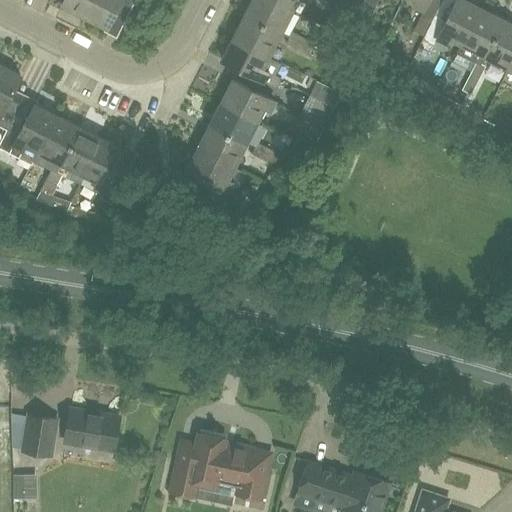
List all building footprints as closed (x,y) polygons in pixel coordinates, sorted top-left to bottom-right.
[(84,15),(92,0),(63,0),(61,4),(84,15)] [(130,10),(134,0),(92,0),(84,15),(108,27),(119,5),(130,10)] [(291,10),(270,0),(252,0),(245,15),(280,33),(291,10)] [(302,0),(303,0),(270,0),(291,10),(296,0),(302,0)] [(376,5),(367,0),(364,0),(359,10),(371,15),(376,5)] [(416,0),(414,5),(424,9),(420,17),(412,33),(423,38),(431,22),(435,15),(442,0),(416,0)] [(462,44),(480,9),(461,0),(455,0),(445,20),(435,15),(431,22),(423,38),(422,40),(433,45),(437,38),(446,43),(449,37),(461,44),(462,44)] [(502,21),(494,17),(480,9),(462,44),(461,44),(456,52),(475,62),(468,76),(478,81),(485,66),(480,64),(484,56),(502,21)] [(268,55),(280,33),(245,15),(234,38),(268,55)] [(507,67),(511,56),(511,25),(502,21),(484,56),(507,67)] [(286,43),(297,49),(303,37),(292,32),(286,43)] [(314,43),(303,37),(297,49),(308,55),(314,43)] [(262,69),(268,55),(234,38),(222,61),(262,81),(267,71),(262,69)] [(9,99),(21,76),(0,65),(0,125),(7,129),(11,122),(20,104),(9,99)] [(410,92),(418,76),(406,70),(398,86),(410,92)] [(478,81),(468,76),(461,90),(470,95),(478,81)] [(269,110),(274,100),(234,80),(222,103),(257,121),(263,108),(269,110)] [(309,94),(303,105),(329,118),(334,107),(309,94)] [(245,143),(257,121),(222,103),(210,125),(245,143)] [(39,151),(57,116),(33,104),(22,127),(11,122),(7,129),(0,143),(0,147),(19,157),(26,144),(39,151)] [(306,136),(317,142),(329,118),(303,105),(298,116),(312,123),(306,136)] [(61,162),(79,128),(57,116),(39,151),(61,162)] [(488,131),(493,122),(483,117),(478,126),(488,131)] [(234,166),(245,143),(210,125),(199,148),(234,166)] [(57,172),(62,174),(65,176),(70,167),(84,174),(102,139),(79,128),(61,162),(57,172)] [(114,173),(125,151),(102,139),(84,174),(97,181),(94,186),(104,191),(100,198),(111,203),(124,178),(114,173)] [(251,153),(263,159),(268,148),(257,142),(251,153)] [(227,179),(234,166),(199,148),(187,171),(227,191),(232,182),(227,179)] [(268,148),(263,159),(274,165),(280,154),(268,148)] [(45,180),(57,185),(62,174),(57,172),(51,169),(45,180)] [(51,196),(57,185),(45,180),(40,191),(51,196)] [(257,195),(243,187),(238,197),(253,205),(257,195)] [(119,417),(70,409),(65,441),(114,448),(119,417)] [(57,419),(29,414),(23,449),(51,454),(57,419)] [(199,432),(196,444),(182,440),(170,491),(194,496),(197,481),(215,485),(216,481),(239,486),(237,493),(260,499),(271,452),(225,442),(226,438),(199,432)] [(355,470),(353,476),(308,461),(298,491),(343,506),(341,511),(379,511),(389,482),(355,470)] [(28,497),(28,485),(17,485),(17,497),(28,497)] [(444,511),(448,499),(423,490),(415,511),(444,511)]
